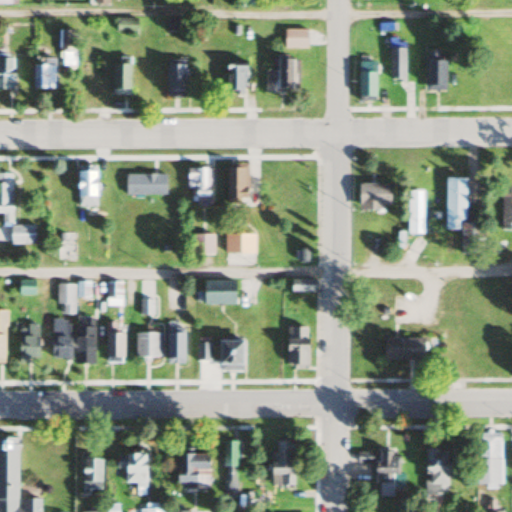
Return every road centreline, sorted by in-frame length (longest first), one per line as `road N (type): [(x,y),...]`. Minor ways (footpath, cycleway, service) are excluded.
road 1 (residential): [(511,402),(0,405)]
road 2 (residential): [(511,131),(0,133)]
road 3 (residential): [(333,511),(335,0)]
